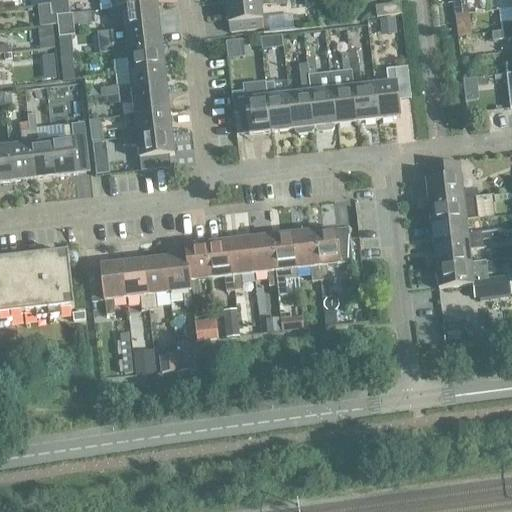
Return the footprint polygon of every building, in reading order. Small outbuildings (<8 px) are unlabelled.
[(146,0),(111,0),(113,10),(113,11),(148,6),(146,0)] [(230,34),(264,31),(261,8),(281,6),(279,0),(257,0),(225,4),(228,26),(229,26),(230,34)] [(318,0),(308,0),(310,9),(319,8),(318,0)] [(452,0),(455,17),(463,16),(461,0),(452,0)] [(125,31),(160,27),(157,5),(148,6),(113,11),(113,10),(108,11),(109,20),(123,18),(125,31)] [(401,16),(400,5),(375,8),(377,19),(401,16)] [(40,29),(58,26),(57,17),(52,18),(51,7),(39,9),(40,29)] [(59,39),(75,37),(72,16),(57,17),(58,26),(59,39)] [(396,21),(379,22),(381,38),(397,36),(396,21)] [(501,33),(511,32),(511,23),(500,25),(501,33)] [(113,54),(162,49),(160,27),(125,31),(110,33),(113,54)] [(511,32),(501,33),(492,34),(493,43),(511,40),(511,32)] [(60,60),(81,58),(77,58),(75,37),(59,39),(58,39),(60,60)] [(261,40),(262,52),(278,50),(276,39),(261,40)] [(0,56),(12,55),(11,46),(0,47),(0,56)] [(130,74),(165,70),(162,49),(113,54),(114,63),(128,61),(130,74)] [(330,76),(317,77),(314,55),(306,56),(307,67),(314,129),(322,128),(322,134),(332,133),(335,130),(334,127),(336,127),(330,76)] [(357,124),(350,62),(349,56),(341,57),(343,74),(330,76),(336,127),(357,124)] [(81,58),(60,60),(63,84),(83,81),(81,58)] [(379,122),(375,87),(361,88),(358,61),(350,62),(357,124),(379,122)] [(55,64),(40,66),(41,83),(56,81),(55,64)] [(308,136),(307,130),(314,129),(307,67),(299,68),(302,95),(289,97),(293,132),(295,131),(295,135),(298,137),(300,137),(308,136)] [(375,87),(379,122),(401,119),(399,102),(411,101),(407,69),(386,71),(388,85),(375,87)] [(118,97),(167,92),(165,70),(130,74),(131,87),(117,89),(118,97)] [(293,132),(289,97),(276,98),(274,84),(266,85),(271,134),(293,132)] [(249,137),(271,134),(266,85),(244,88),(249,137)] [(135,117),(169,113),(167,92),(118,97),(119,106),(133,104),(135,117)] [(123,140),(172,135),(169,113),(135,117),(136,130),(122,132),(123,140)] [(27,118),(28,125),(34,181),(56,179),(52,144),(39,146),(35,117),(27,118)] [(9,149),(13,184),(34,181),(28,125),(20,126),(22,148),(9,149)] [(52,144),(56,179),(78,176),(78,175),(90,174),(85,126),(63,128),(65,143),(52,144)] [(172,135),(123,140),(124,149),(138,147),(140,161),(174,157),(172,135)] [(106,144),(93,146),(94,157),(107,155),(106,144)] [(0,185),(13,184),(9,149),(0,150),(0,185)] [(429,205),(478,199),(477,191),(463,192),(459,165),(427,168),(428,182),(426,183),(429,205)] [(0,200),(12,199),(10,187),(0,187),(0,200)] [(431,226),(466,222),(478,221),(476,208),(494,206),(493,197),(478,199),(429,205),(431,226)] [(434,248),(483,242),(498,241),(497,232),(468,235),(466,222),(431,226),(434,248)] [(314,234),(320,283),(328,282),(327,268),(353,265),(349,232),(337,233),(337,231),(314,234)] [(293,236),(297,271),(298,271),(310,270),(312,284),(320,283),(314,234),(293,236)] [(298,271),(297,271),(293,236),(271,239),(277,288),(278,288),(279,299),(289,298),(287,282),(299,281),(298,271)] [(250,241),(254,276),(267,275),(269,289),(277,288),(271,239),(250,241)] [(254,276),(250,241),(229,244),(234,293),(243,292),(241,278),(254,276)] [(436,269),(471,265),(469,252),(484,250),(483,242),(434,248),(436,269)] [(234,293),(229,244),(207,246),(211,281),(224,279),(226,294),(234,293)] [(211,281),(207,246),(185,249),(186,258),(187,258),(190,283),(193,307),(199,307),(198,297),(199,297),(198,283),(211,281)] [(0,319),(74,311),(68,256),(0,263),(0,319)] [(165,261),(169,295),(183,294),(184,308),(193,307),(190,283),(187,258),(186,258),(165,261)] [(144,263),(149,312),(158,311),(156,297),(169,295),(165,261),(144,263)] [(122,266),(126,300),(140,299),(141,313),(149,312),(144,263),(122,266)] [(471,265),(436,269),(439,291),(473,287),(477,286),(479,299),(511,295),(509,279),(487,282),(487,277),(485,263),(471,265)] [(126,300),(122,266),(100,268),(106,317),(115,316),(113,302),(126,300)] [(104,303),(103,292),(91,294),(92,304),(104,303)] [(226,340),(239,338),(236,312),(223,314),(226,340)] [(332,312),(323,313),(324,328),(333,327),(332,312)] [(86,322),(85,314),(72,316),(73,324),(86,322)] [(280,333),(278,319),(265,320),(267,334),(280,333)] [(281,333),(291,332),(290,319),(279,320),(281,333)] [(218,341),(217,326),(203,327),(205,342),(218,341)] [(311,348),(311,335),(287,335),(287,347),(311,348)] [(119,337),(124,377),(133,375),(129,336),(119,337)] [(176,357),(178,373),(195,372),(194,355),(176,357)] [(178,373),(176,357),(159,359),(161,375),(178,373)] [(137,378),(156,376),(154,359),(135,362),(137,378)]
